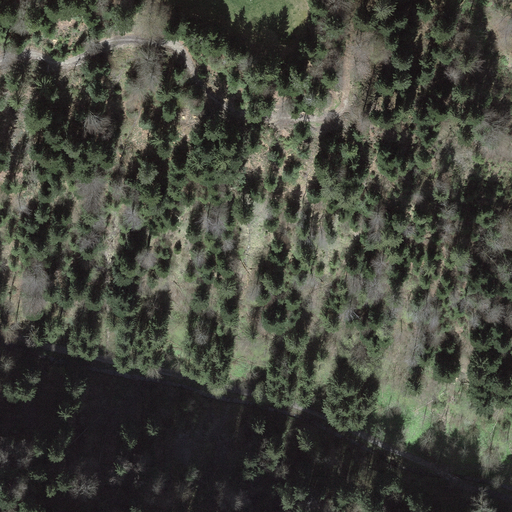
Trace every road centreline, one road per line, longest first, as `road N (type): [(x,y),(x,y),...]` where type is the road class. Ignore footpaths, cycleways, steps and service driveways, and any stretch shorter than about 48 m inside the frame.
road 1 (track): [(0,332),(294,403),(457,483),(511,499)]
road 2 (track): [(0,56),(23,50),(56,64),(116,39),(170,40),(209,103),(327,118),(344,103),(350,0)]
